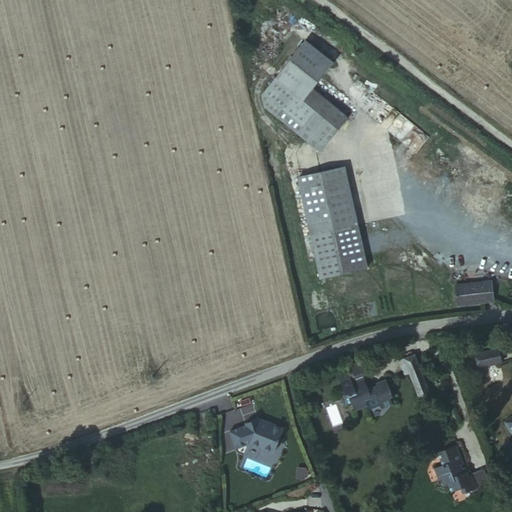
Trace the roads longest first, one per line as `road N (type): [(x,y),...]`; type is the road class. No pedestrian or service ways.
road 1 (unclassified): [(511,312),(329,347),(36,456),(0,462)]
road 2 (track): [(511,144),(317,0)]
